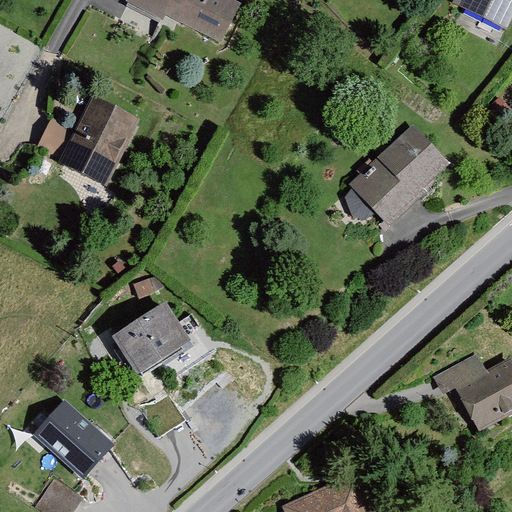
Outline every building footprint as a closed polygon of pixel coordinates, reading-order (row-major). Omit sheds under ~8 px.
[(128,0),(126,6),(161,23),(164,17),(222,47),(241,9),(224,0),(128,0)] [(511,0),(452,0),(451,3),(503,29),(511,10),(511,0)] [(141,126),(91,102),(59,165),(108,192),(141,126)] [(41,145),(57,151),(68,127),(52,120),(41,145)] [(408,122),(341,184),(385,230),(435,184),(429,178),(446,162),(408,122)] [(183,340),(160,303),(107,335),(131,373),(183,340)] [(474,358),(435,381),(444,398),(454,393),(476,431),(511,409),(511,367),(508,361),(484,375),(474,358)] [(66,409),(38,438),(85,481),(112,451),(66,409)] [(371,511),(352,472),(278,508),(280,511),(371,511)] [(55,483),(37,509),(40,511),(73,511),(81,501),(55,483)]
